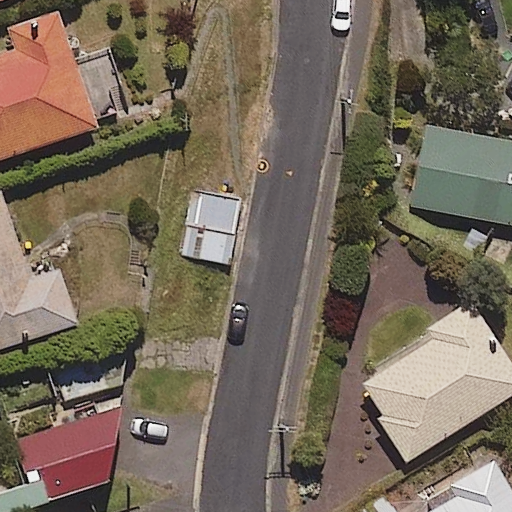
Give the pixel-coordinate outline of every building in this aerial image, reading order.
[(74,62),(61,20),(3,40),(10,61),(0,63),(0,169),(133,124),(108,50),(74,62)] [(511,34),(490,25),(475,63),(511,78),(511,34)] [(511,132),(420,117),(406,200),(511,217),(511,132)] [(31,270),(0,186),(0,337),(77,309),(59,259),(31,270)] [(236,196),(191,190),(182,256),(228,261),(236,196)] [(511,377),(511,368),(459,289),(417,317),(424,328),(352,376),(402,451),(511,377)] [(55,409),(120,389),(128,324),(52,351),(55,409)] [(120,389),(55,409),(29,415),(23,502),(110,475),(120,389)] [(511,511),(511,499),(481,449),(419,487),(426,498),(402,511),(511,511)] [(397,511),(379,479),(326,509),(327,511),(397,511)]
